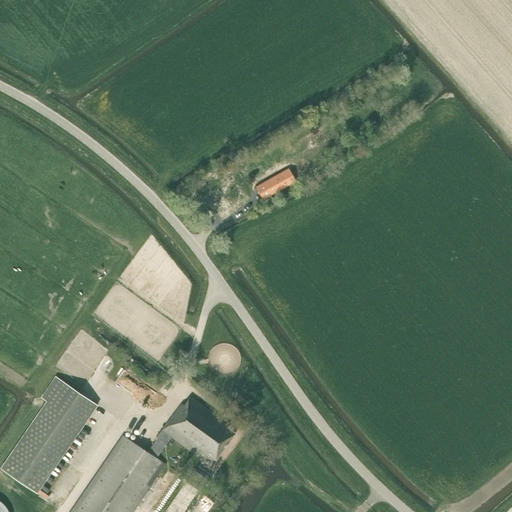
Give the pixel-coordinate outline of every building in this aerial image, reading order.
[(251,157),(243,146),(231,154),(237,162),(239,165),(246,160),(248,160),(251,157)] [(288,168),(254,188),(263,202),(296,183),(288,168)] [(206,186),(198,192),(217,215),(223,222),(249,201),(232,179),(216,191),(211,184),(207,187),(206,186)] [(151,398),(157,390),(134,374),(128,382),(151,398)] [(96,405),(56,377),(42,398),(47,402),(1,469),(36,493),(96,405)] [(226,425),(220,421),(221,419),(190,396),(183,405),(182,404),(156,437),(157,438),(147,452),(123,435),(70,511),(132,511),(165,464),(156,458),(166,445),(170,437),(202,461),(207,454),(215,460),(235,434),(225,426),(226,425)] [(0,500),(0,511),(10,511),(8,507),(7,506),(5,504),(3,503),(0,500)]
